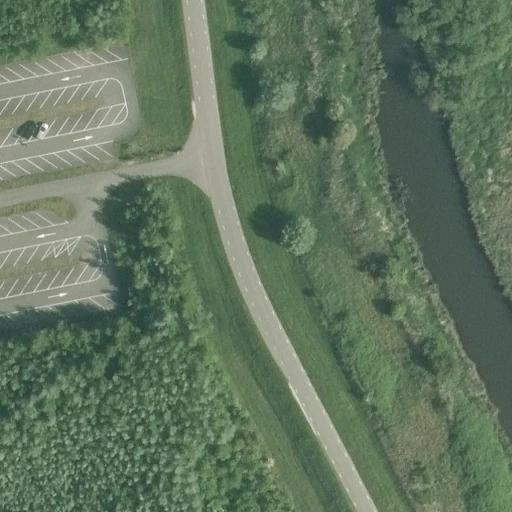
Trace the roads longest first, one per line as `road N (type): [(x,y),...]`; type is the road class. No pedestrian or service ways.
road 1 (unclassified): [(371,511),(235,258),(210,155)]
road 2 (unclassified): [(0,199),(210,155)]
road 3 (unclassified): [(210,155),(194,0)]
